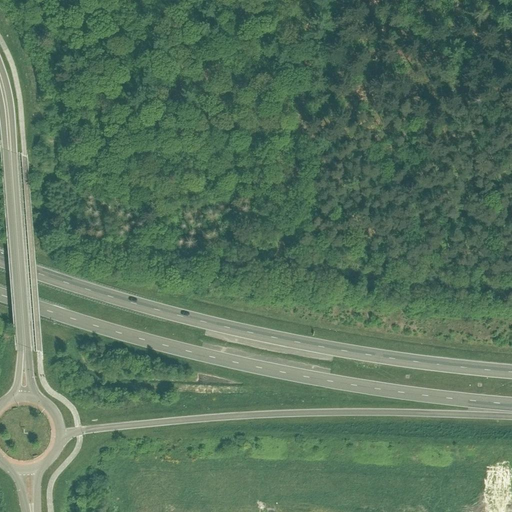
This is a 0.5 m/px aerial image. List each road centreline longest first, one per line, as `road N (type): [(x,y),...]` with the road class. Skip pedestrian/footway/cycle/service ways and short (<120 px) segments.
road 1 (primary): [(511,373),(289,341),(99,294),(0,260)]
road 2 (primary): [(0,294),(266,368),(511,404)]
road 3 (track): [(511,292),(102,244),(60,222)]
road 4 (primary): [(60,436),(214,417),(511,412)]
road 5 (track): [(312,0),(282,268)]
road 6 (primary): [(24,356),(10,161)]
